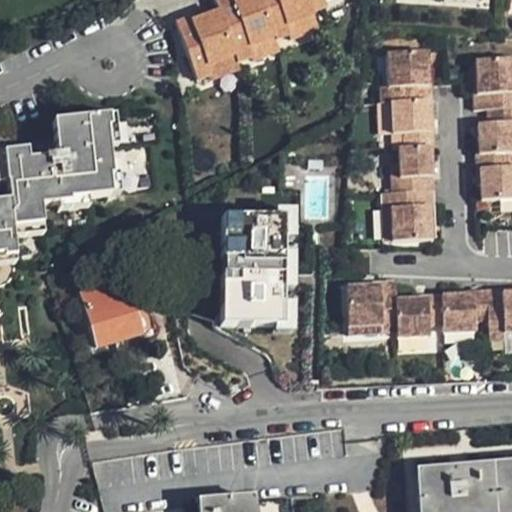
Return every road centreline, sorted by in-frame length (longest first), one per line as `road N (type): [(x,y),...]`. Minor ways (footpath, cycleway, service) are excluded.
road 1 (residential): [(511,411),(236,433),(194,422),(111,419),(66,444),(51,511)]
road 2 (residential): [(456,111),(463,280)]
